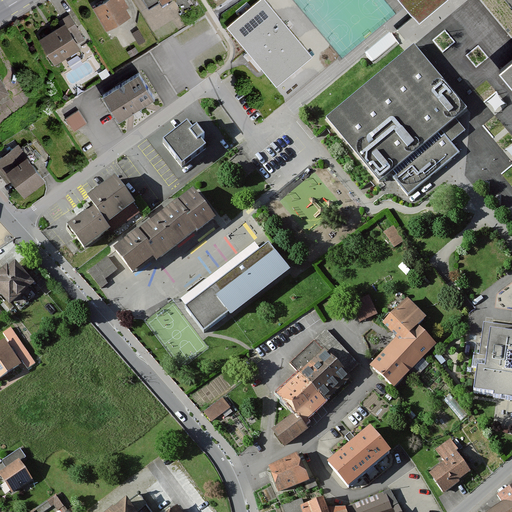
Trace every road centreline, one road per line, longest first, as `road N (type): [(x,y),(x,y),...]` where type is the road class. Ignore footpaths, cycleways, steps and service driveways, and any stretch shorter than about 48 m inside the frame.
road 1 (tertiary): [(13,226),(229,476)]
road 2 (residential): [(229,476),(297,449),(371,381),(339,326),(322,325)]
road 3 (residential): [(208,82),(13,226)]
